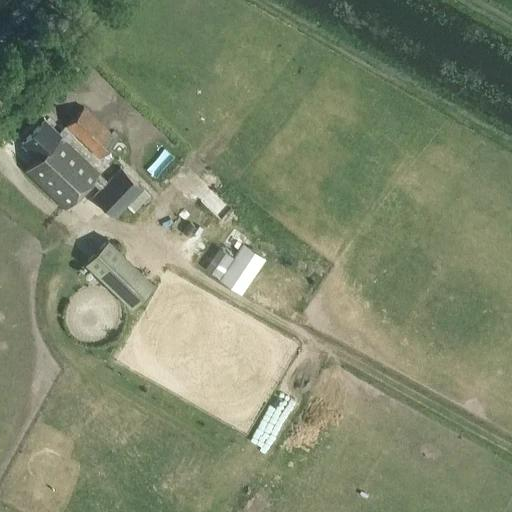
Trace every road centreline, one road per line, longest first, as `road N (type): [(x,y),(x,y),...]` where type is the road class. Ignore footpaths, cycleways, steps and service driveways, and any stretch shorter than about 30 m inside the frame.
road 1 (track): [(151,254),(511,449)]
road 2 (tertiary): [(0,87),(84,0)]
